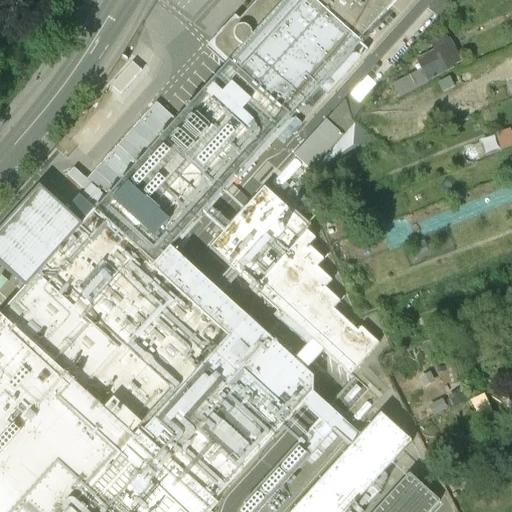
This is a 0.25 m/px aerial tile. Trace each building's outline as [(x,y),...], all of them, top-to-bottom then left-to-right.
[(290,118),(357,43),(309,0),(260,0),(240,23),(236,22),(234,23),(230,25),(229,25),(215,41),(214,43),(214,44),(214,46),(214,47),(215,49),(215,50),(230,64),(290,118)] [(309,0),(357,43),(396,0),(309,0)] [(394,86),(402,99),(465,61),(452,40),(421,59),(425,66),(394,86)] [(171,250),(290,118),(230,64),(58,255),(54,250),(16,292),(21,296),(1,318),(1,319),(135,440),(142,432),(244,319),(243,318),(245,317),(171,250)] [(312,167),(358,124),(343,108),(297,151),(312,167)] [(233,271),(288,210),(265,190),(210,250),(233,271)] [(233,271),(256,292),(308,234),(311,231),(288,210),(233,271)] [(256,292),(350,376),(378,345),(361,329),(357,333),(333,311),(340,303),(325,290),(332,282),(317,269),(324,262),(309,248),(315,241),(308,234),(256,292)] [(153,441),(142,432),(135,440),(1,319),(1,318),(0,318),(0,317),(0,511),(73,511),(71,511),(118,459),(129,469),(153,441)] [(313,393),(313,377),(245,317),(243,318),(244,319),(142,432),(153,441),(129,469),(118,459),(71,511),(73,511),(212,511),(219,505),(208,496),(221,481),(228,488),(313,393)] [(355,378),(332,404),(345,415),(368,390),(355,378)] [(323,440),(345,415),(332,404),(310,429),(323,440)] [(294,511),(347,511),(410,441),(380,415),(294,511)] [(261,467),(262,493),(286,492),(285,466),(261,467)] [(428,511),(439,501),(408,474),(374,511),(428,511)]
